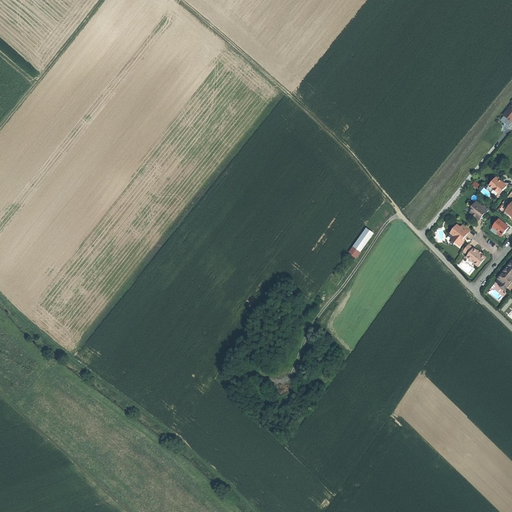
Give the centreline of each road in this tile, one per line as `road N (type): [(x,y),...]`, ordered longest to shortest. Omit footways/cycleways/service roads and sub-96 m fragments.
road 1 (track): [(506,133),(422,236),(272,71),(186,0)]
road 2 (track): [(358,511),(334,491),(474,289)]
road 3 (track): [(0,397),(124,511)]
road 4 (track): [(0,127),(103,0)]
road 5 (track): [(309,338),(400,213)]
